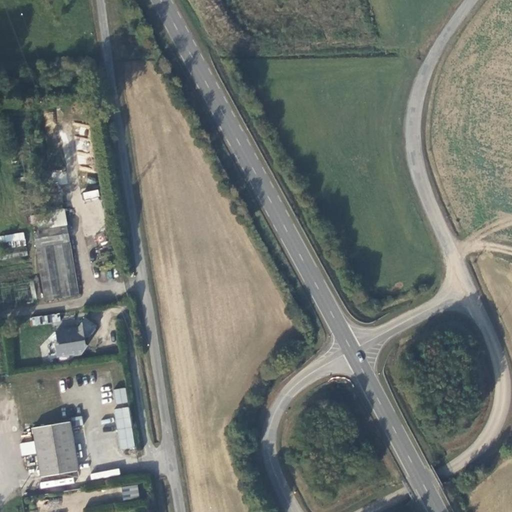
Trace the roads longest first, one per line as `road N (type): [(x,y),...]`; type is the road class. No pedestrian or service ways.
road 1 (unclassified): [(169,511),(101,0)]
road 2 (primary): [(352,350),(159,0)]
road 3 (unclassified): [(473,0),(437,45),(414,109),(419,178),(468,290)]
road 4 (unclassified): [(468,290),(504,385),(492,431),(454,467),(363,511)]
road 5 (unclassified): [(290,511),(269,465),(275,408),(295,382),(352,350)]
road 6 (primary): [(438,511),(352,350)]
road 7 (unclassified): [(352,350),(468,290)]
